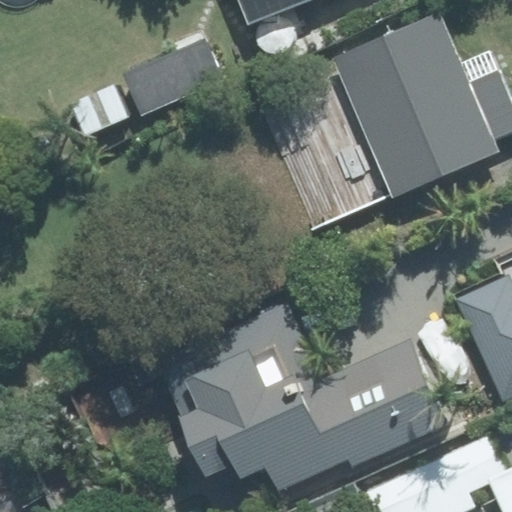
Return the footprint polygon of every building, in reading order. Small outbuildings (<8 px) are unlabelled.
[(348,111),(330,120),(347,160),(365,153),(399,235),(449,215),(434,179),(448,174),(463,208),(506,190),(487,143),(511,133),(511,116),(494,74),(465,85),(435,15),(327,61),(348,111)] [(154,69),(124,82),(138,115),(217,81),(201,42),(152,63),(154,69)] [(252,114),(250,120),(250,125),(251,131),(252,136),(254,141),(258,145),(261,149),(266,152),(271,154),(276,156),(282,156),(287,155),(292,154),(297,152),(301,149),(305,145),(308,140),(311,135),(312,130),(312,124),(312,119),(310,114),(308,109),(305,104),(301,101),(296,98),(292,96),(286,94),(281,94),(275,94),(270,96),(265,98),(261,101),(257,105),(254,109),(252,114)] [(511,278),(469,297),(511,395),(511,278)] [(259,284),(231,300),(240,317),(267,302),(259,284)] [(174,420),(169,422),(194,483),(223,470),(229,484),(261,469),(272,495),(343,463),(346,471),(441,431),(404,343),(314,382),(282,307),(150,362),(174,420)] [(485,436),(359,498),(365,511),(464,511),(486,501),(491,511),(511,511),(511,471),(505,475),(485,436)]
